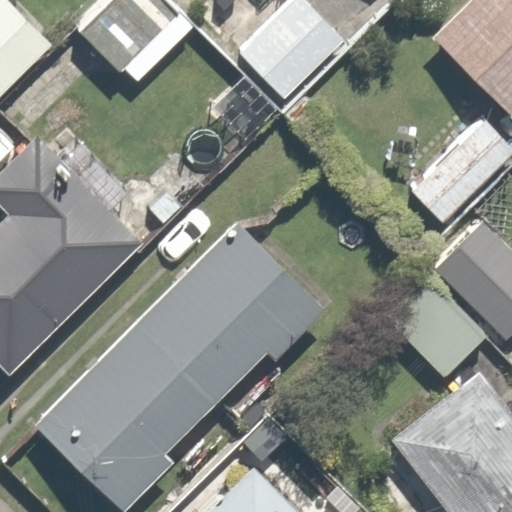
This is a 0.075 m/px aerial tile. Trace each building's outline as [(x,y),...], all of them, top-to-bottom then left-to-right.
[(0,0),(0,80),(48,33),(14,0),(0,0)] [(193,26),(166,0),(94,0),(73,22),(136,84),(193,26)] [(342,18),(320,0),(281,0),(238,50),(281,88),(342,18)] [(511,0),(464,0),(436,28),(511,105),(511,0)] [(439,223),(511,148),(511,143),(480,113),(406,189),(439,223)] [(154,236),(42,115),(0,153),(0,198),(13,213),(0,224),(0,356),(10,368),(154,236)] [(331,303),(237,210),(135,316),(213,392),(264,343),(278,356),(331,303)] [(426,267),(484,321),(500,336),(511,323),(511,250),(474,215),(426,267)] [(484,321),(426,267),(381,316),(439,370),(484,321)] [(135,316),(35,417),(126,506),(176,455),(163,443),(213,392),(135,316)] [(511,511),(511,403),(480,360),(385,429),(444,511),(511,511)] [(312,511),(254,455),(197,511),(312,511)]
